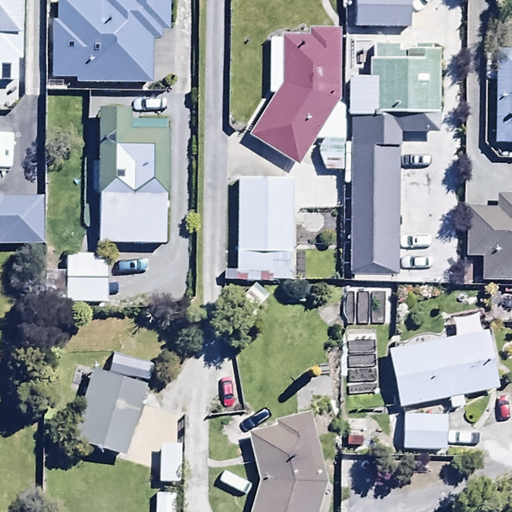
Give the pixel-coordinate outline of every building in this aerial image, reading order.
[(20,0),(0,0),(0,59),(19,60),(20,0)] [(73,76),(73,81),(149,80),(148,41),(159,41),(159,29),(168,29),(167,0),(56,0),(57,20),(50,20),(51,76),(73,76)] [(351,0),(352,31),(407,30),(406,0),(351,0)] [(304,34),(266,35),(264,93),(273,93),(244,135),(292,168),(313,137),(340,136),(340,105),(334,105),(332,30),(304,31),(304,34)] [(433,127),(434,45),(366,44),(366,76),(346,76),(345,113),(367,113),(367,129),(395,129),(395,133),(412,133),(412,127),(433,127)] [(511,48),(490,49),(490,146),(511,146),(511,48)] [(127,108),(99,107),(97,159),(86,158),(85,191),(98,191),(97,240),(164,242),(167,122),(126,120),(127,108)] [(293,177),(235,177),(237,268),(224,268),(224,282),(294,281),(293,177)] [(0,243),(42,242),(40,192),(0,193),(0,243)] [(476,256),(476,281),(511,280),(511,198),(495,198),(495,209),(463,209),(463,256),(476,256)] [(452,335),(385,350),(396,409),(444,398),(447,411),(461,408),(459,395),(495,387),(481,328),(478,328),(475,314),(449,320),(452,335)] [(148,384),(90,366),(67,436),(125,454),(148,384)] [(247,429),(256,478),(246,511),(314,511),(323,481),(311,412),(270,419),(271,425),(247,429)] [(399,416),(399,448),(441,448),(440,415),(399,416)] [(180,443),(157,443),(156,482),(179,482),(180,443)] [(175,511),(175,492),(153,492),(153,511),(175,511)]
